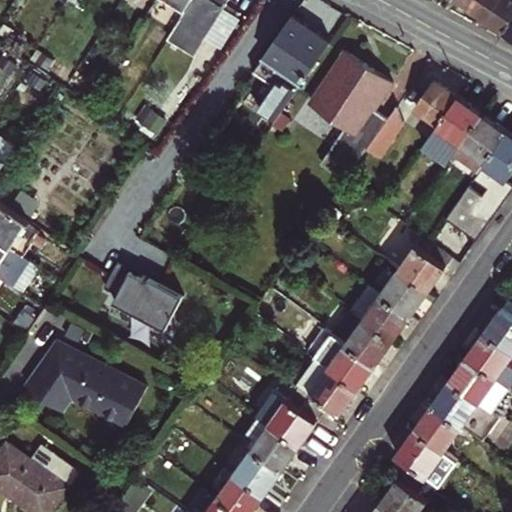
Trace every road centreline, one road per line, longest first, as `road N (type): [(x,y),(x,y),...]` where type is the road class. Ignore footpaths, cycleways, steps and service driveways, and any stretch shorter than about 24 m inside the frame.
road 1 (residential): [(511,238),(315,511)]
road 2 (unknown): [(279,0),(117,229)]
road 3 (tertiary): [(375,0),(511,72)]
